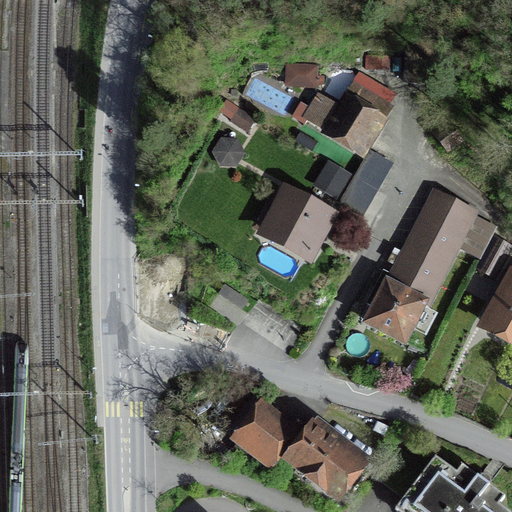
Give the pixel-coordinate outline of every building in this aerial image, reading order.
[(430,84),(433,41),(408,39),(405,82),(430,84)] [(388,108),(355,89),(341,111),(321,99),(308,120),(362,151),(388,108)] [(258,120),(225,104),(217,122),(249,137),(258,120)] [(449,126),(437,135),(448,150),(460,141),(449,126)] [(217,142),(211,157),(218,172),(238,170),(243,156),(236,141),(217,142)] [(354,180),(377,192),(391,165),(368,153),(354,180)] [(350,176),(329,163),(317,183),(338,196),(350,176)] [(377,192),(354,180),(339,208),(362,220),(377,192)] [(495,227),(433,195),(367,324),(404,343),(424,305),(427,307),(458,248),(479,259),(495,227)] [(326,218),(286,197),(267,233),(307,254),(326,218)] [(509,250),(494,241),(479,268),(495,277),(509,250)] [(511,274),(508,272),(478,331),(511,347),(511,274)] [(247,302),(225,286),(219,294),(241,310),(247,302)] [(265,405),(257,398),(232,430),(273,462),(292,437),(260,412),(265,405)] [(313,427),(282,467),(341,511),(370,474),(362,468),(363,466),(313,427)] [(400,448),(379,476),(408,497),(413,491),(440,511),(509,511),(499,505),(504,497),(462,465),(456,473),(436,458),(428,469),(400,448)]
